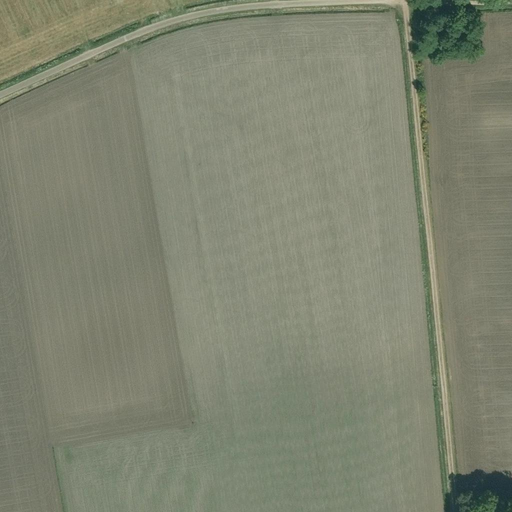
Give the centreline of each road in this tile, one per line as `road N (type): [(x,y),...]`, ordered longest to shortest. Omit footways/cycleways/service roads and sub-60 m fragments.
road 1 (track): [(405,2),(456,511)]
road 2 (unclassified): [(0,96),(168,24),(258,7),(366,0)]
